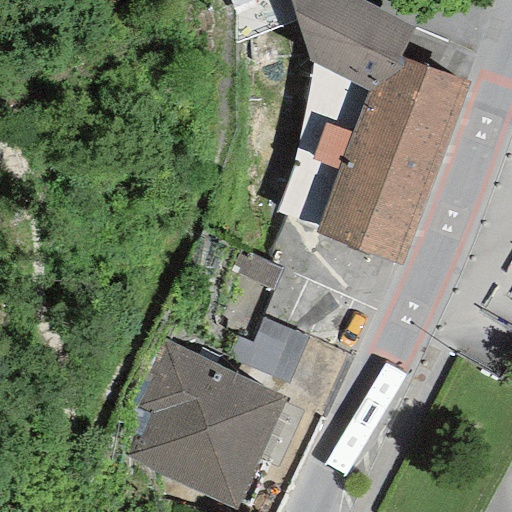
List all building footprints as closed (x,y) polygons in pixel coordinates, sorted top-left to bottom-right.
[(413,29),(357,0),(287,0),(308,61),(312,63),(367,90),(392,57),(413,29)] [(467,84),(392,57),(367,90),(316,226),(313,233),(400,267),(467,84)] [(274,212),(316,226),(367,90),(312,63),(293,166),(274,212)] [(280,270),(237,252),(229,270),(272,288),(280,270)] [(306,337),(260,318),(251,342),(233,335),(223,359),(286,385),(306,337)] [(149,412),(258,461),(287,397),(162,342),(134,405),(149,412)] [(258,461),(149,412),(127,460),(236,509),(258,461)]
